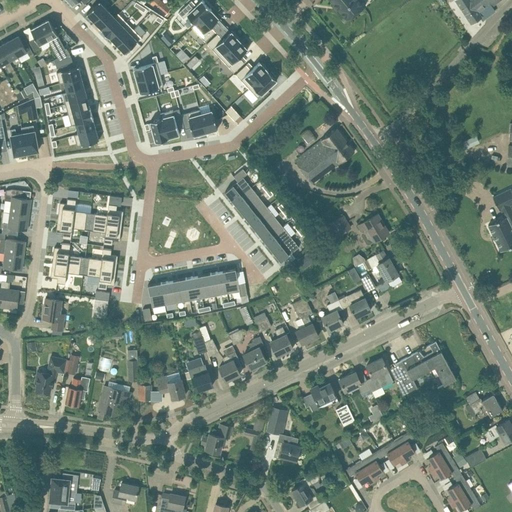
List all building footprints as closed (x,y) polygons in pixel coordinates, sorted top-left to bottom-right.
[(147,0),(165,15),(171,8),(160,0),(147,0)] [(189,2),(178,12),(183,18),(187,14),(195,23),(191,26),(192,27),(211,10),(211,9),(210,7),(211,6),(206,0),(204,1),(203,0),(201,0),(196,5),(193,8),(189,3),(189,2)] [(330,0),(333,3),(338,9),(348,20),(349,19),(357,12),(365,5),(360,0),(330,0)] [(474,0),(456,0),(472,23),(481,16),(480,14),(473,5),(476,2),(474,0)] [(501,0),(474,0),(476,2),(477,3),(473,5),(480,14),(501,0)] [(99,1),(86,13),(94,21),(107,8),(99,1)] [(107,8),(94,21),(101,29),(114,16),(107,8)] [(211,10),(192,27),(205,41),(215,32),(211,26),(213,24),(219,19),(211,10)] [(101,29),(110,37),(126,21),(118,13),(114,16),(101,29)] [(49,19),(40,24),(49,40),(52,45),(52,47),(58,43),(55,37),(58,35),(49,19)] [(126,21),(110,37),(117,45),(134,29),(126,21)] [(35,37),(29,41),(35,51),(42,47),(40,44),(49,40),(40,24),(31,29),(35,37)] [(134,29),(117,45),(125,53),(141,37),(134,29)] [(217,33),(207,43),(220,58),(239,40),(230,31),(225,36),(222,39),(217,33)] [(19,35),(10,40),(18,55),(27,51),(29,55),(33,53),(25,39),(22,40),(19,35)] [(10,40),(1,45),(9,60),(18,55),(10,40)] [(239,40),(220,58),(234,72),(244,63),(244,62),(239,57),(242,55),(248,49),(239,40)] [(1,45),(0,45),(0,64),(0,65),(9,60),(1,45)] [(66,47),(56,53),(60,60),(71,56),(66,47)] [(60,60),(58,57),(54,59),(57,68),(73,63),(71,56),(60,60)] [(43,57),(38,60),(41,67),(47,64),(43,57)] [(157,62),(134,68),(137,80),(160,74),(157,62)] [(246,64),(236,74),(249,88),(268,71),(259,62),(253,67),(251,69),(246,64)] [(40,65),(33,67),(38,85),(45,84),(40,65)] [(61,70),(57,72),(60,83),(64,82),(82,77),(78,66),(61,70)] [(268,71),(249,88),(249,89),(258,98),(277,79),(275,77),(277,76),(271,70),(270,72),(269,70),(268,71)] [(160,74),(137,80),(141,92),(161,87),(164,86),(160,74)] [(67,91),(62,92),(63,93),(85,87),(82,77),(64,82),(67,91)] [(85,87),(63,93),(65,104),(87,98),(85,87)] [(19,114),(36,106),(34,97),(17,105),(19,114)] [(87,98),(65,104),(68,114),(90,108),(87,98)] [(231,105),(225,110),(235,121),(241,116),(231,105)] [(90,108),(68,114),(71,124),(71,125),(76,124),(93,119),(90,108)] [(199,109),(187,112),(188,117),(194,135),(206,132),(199,109)] [(200,109),(199,109),(206,132),(218,128),(213,110),(201,113),(200,109)] [(173,110),(161,113),(168,138),(180,134),(174,115),(174,114),(173,111),(173,110)] [(162,118),(150,121),(152,129),(156,141),(156,142),(158,141),(159,143),(167,141),(166,139),(168,138),(161,113),(160,113),(162,118)] [(79,133),(74,134),(74,135),(96,129),(93,119),(76,124),(79,133)] [(34,151),(38,150),(33,125),(22,127),(27,154),(33,153),(34,151)] [(21,156),(27,154),(22,127),(21,127),(22,133),(17,134),(15,128),(10,129),(15,155),(19,154),(21,156)] [(300,155),(302,157),(296,161),(312,183),(339,163),(354,151),(336,127),(300,155)] [(96,129),(74,135),(77,146),(99,139),(96,129)] [(476,134),(460,141),(464,148),(480,141),(476,134)] [(243,176),(225,191),(233,201),(252,187),(243,176)] [(252,187),(233,201),(241,211),(259,196),(252,187)] [(31,198),(22,197),(23,190),(12,188),(6,189),(5,199),(5,200),(11,201),(10,212),(29,215),(31,198)] [(504,217),(488,224),(501,250),(511,244),(511,208),(510,205),(511,204),(511,190),(511,188),(493,197),(499,210),(501,209),(504,217)] [(259,196),(241,211),(249,221),(267,206),(259,196)] [(60,202),(58,217),(90,221),(91,212),(75,210),(76,199),(68,198),(67,203),(60,202)] [(91,212),(90,221),(122,225),(124,210),(117,209),(117,204),(109,203),(107,214),(91,212)] [(267,206),(249,221),(257,231),(275,216),(267,206)] [(6,233),(16,234),(17,228),(27,230),(29,215),(10,212),(9,223),(3,222),(2,233),(6,233)] [(378,214),(358,225),(370,244),(389,232),(388,231),(387,232),(382,222),(378,214)] [(334,221),(341,233),(350,227),(343,215),(334,221)] [(275,216),(257,231),(265,240),(283,226),(275,216)] [(58,217),(56,232),(63,232),(63,237),(71,238),(73,227),(89,229),(90,221),(58,217)] [(90,221),(89,229),(105,231),(104,243),(112,244),(113,239),(120,240),(122,225),(90,221)] [(283,226),(265,240),(273,250),(291,236),(283,226)] [(291,236),(273,250),(281,261),(290,254),(299,246),(297,243),(291,236)] [(6,238),(4,253),(24,255),(25,241),(6,238)] [(55,246),(53,261),(84,265),(86,257),(69,254),(71,243),(62,242),(62,247),(55,246)] [(86,257),(84,265),(116,269),(118,254),(111,253),(112,249),(103,248),(102,259),(86,257)] [(313,249),(298,259),(304,268),(319,258),(313,249)] [(383,249),(375,254),(380,262),(376,265),(384,277),(385,281),(387,280),(388,279),(398,274),(389,257),(388,258),(383,249)] [(4,253),(3,267),(22,269),(24,255),(4,253)] [(375,254),(367,259),(372,267),(376,265),(380,262),(375,254)] [(53,261),(51,276),(58,277),(57,282),(66,283),(67,272),(83,274),(84,265),(53,261)] [(84,265),(83,274),(100,276),(98,287),(107,288),(107,283),(114,284),(116,269),(84,265)] [(236,268),(223,270),(228,293),(240,290),(236,268)] [(223,270),(211,272),(215,295),(228,293),(223,270)] [(211,272),(198,275),(203,297),(215,295),(211,272)] [(376,286),(369,273),(361,278),(368,291),(376,286)] [(198,275),(186,277),(190,300),(203,297),(198,275)] [(186,277),(173,279),(177,302),(190,300),(186,277)] [(173,279),(161,282),(165,304),(177,302),(173,279)] [(6,281),(3,307),(17,308),(19,290),(9,289),(10,281),(6,281)] [(161,282),(148,284),(152,307),(165,304),(161,282)] [(360,289),(354,292),(355,294),(348,298),(347,295),(339,299),(344,308),(350,304),(352,309),(351,309),(352,311),(353,311),(356,317),(371,309),(365,297),(364,297),(360,289)] [(96,290),(95,297),(109,299),(110,291),(96,290)] [(344,308),(339,299),(335,291),(327,295),(331,303),(327,305),(331,312),(322,316),(329,330),(344,323),(337,311),(344,308)] [(62,299),(56,298),(46,297),(43,318),(53,319),(52,328),(63,330),(65,313),(60,313),(62,299)] [(109,299),(95,297),(95,302),(104,304),(104,308),(104,310),(107,310),(108,310),(108,304),(109,299)] [(312,323),(308,314),(313,312),(305,297),(292,303),(299,318),(301,317),(305,326),(296,331),(302,343),(319,335),(312,323)] [(246,305),(240,308),(242,313),(249,310),(246,305)] [(150,307),(143,308),(145,320),(152,319),(150,307)] [(254,322),(259,332),(272,326),(267,316),(265,312),(253,317),(255,321),(255,322),(254,322)] [(196,318),(184,319),(185,326),(196,325),(196,318)] [(70,330),(83,331),(89,330),(90,321),(84,320),(83,324),(71,323),(70,330)] [(293,348),(289,339),(286,334),(283,327),(275,331),(278,338),(271,341),(278,355),(293,348)] [(113,329),(102,330),(102,338),(114,338),(113,329)] [(230,334),(234,344),(243,340),(244,335),(241,329),(230,334)] [(209,333),(202,336),(204,342),(210,339),(209,333)] [(264,344),(260,335),(252,339),(253,341),(249,343),(252,350),(244,354),(251,368),(266,361),(260,347),(264,344)] [(207,351),(204,342),(202,336),(193,339),(198,354),(207,351)] [(204,342),(207,351),(209,356),(218,352),(212,338),(210,339),(204,342)] [(433,351),(424,356),(419,350),(395,363),(399,371),(393,374),(402,395),(417,387),(412,378),(435,366),(444,384),(456,378),(436,341),(430,344),(433,351)] [(129,380),(139,379),(138,348),(128,349),(129,380)] [(240,373),(237,366),(241,364),(238,358),(239,358),(235,351),(223,357),(226,363),(219,366),(226,380),(240,373)] [(35,383),(37,383),(36,391),(50,393),(52,381),(54,381),(56,370),(64,372),(67,359),(51,356),(48,369),(51,369),(50,373),(38,371),(35,383)] [(98,369),(109,371),(112,358),(101,356),(98,369)] [(372,377),(366,380),(375,398),(376,397),(372,391),(393,381),(382,357),(367,365),(372,377)] [(69,371),(76,373),(78,361),(71,359),(69,371)] [(189,371),(191,378),(193,377),(197,390),(212,385),(205,363),(189,369),(189,371)] [(375,398),(366,380),(361,382),(355,370),(349,373),(349,374),(340,379),(339,378),(345,391),(357,385),(362,394),(363,393),(364,395),(363,395),(366,402),(375,398)] [(164,376),(157,378),(161,393),(170,390),(173,398),(185,395),(179,371),(166,375),(164,376)] [(69,386),(65,403),(67,403),(68,405),(71,405),(72,404),(80,405),(81,397),(84,398),(86,390),(85,389),(86,383),(82,382),(82,379),(73,377),(72,386),(69,386)] [(151,378),(140,378),(140,399),(151,400),(151,391),(151,378)] [(104,385),(98,410),(99,411),(105,412),(118,415),(121,403),(128,405),(131,391),(129,391),(130,386),(115,382),(114,387),(104,385)] [(336,395),(334,391),(330,382),(319,387),(318,385),(311,388),(317,401),(310,405),(313,412),(320,409),(318,404),(331,398),(333,403),(338,400),(336,396),(336,395)] [(476,412),(481,409),(480,406),(484,404),(491,416),(499,411),(500,411),(500,410),(502,409),(493,393),(482,400),(480,397),(470,403),(476,412)] [(373,414),(369,415),(372,422),(383,417),(377,403),(370,407),(373,414)] [(470,403),(465,406),(471,415),(476,412),(470,403)] [(336,409),(344,425),(355,420),(347,404),(336,409)] [(269,418),(266,429),(280,433),(283,434),(284,429),(286,422),(284,421),(287,410),(272,406),(269,418)] [(488,434),(491,439),(501,434),(505,442),(511,437),(511,425),(510,422),(509,423),(507,420),(496,426),(495,424),(486,429),(489,433),(488,434)] [(205,435),(203,444),(207,445),(206,449),(220,452),(222,444),(224,445),(226,437),(229,438),(232,427),(221,424),(218,435),(210,433),(209,436),(205,435)] [(245,433),(260,437),(261,431),(246,427),(245,433)] [(394,440),(406,461),(411,458),(409,455),(415,451),(409,442),(410,439),(414,437),(409,430),(394,440)] [(339,442),(343,448),(352,442),(349,436),(339,442)] [(277,447),(274,455),(280,457),(281,456),(296,460),(299,450),(300,446),(284,442),(278,440),(278,441),(276,447),(277,447)] [(378,449),(382,456),(386,454),(388,455),(393,464),(399,460),(402,464),(406,461),(394,440),(378,449)] [(428,465),(431,470),(452,457),(442,441),(435,445),(438,449),(437,452),(428,457),(432,463),(428,465)] [(481,448),(465,456),(471,467),(487,459),(481,448)] [(378,449),(362,459),(374,480),(379,477),(377,474),(383,470),(378,461),(378,459),(382,456),(378,449)] [(452,474),(455,477),(462,473),(452,457),(431,470),(434,475),(437,473),(441,479),(450,473),(452,474)] [(374,480),(362,459),(346,469),(350,476),(354,473),(356,474),(362,483),(368,479),(370,483),(374,480)] [(306,501),(310,508),(325,500),(320,492),(317,494),(314,488),(311,487),(309,485),(312,483),(314,484),(319,481),(320,476),(316,470),(300,479),(302,484),(292,490),(300,504),(306,501)] [(339,472),(334,475),(342,487),(347,484),(350,482),(342,470),(339,472)] [(52,477),(51,489),(69,490),(70,480),(78,480),(78,474),(65,472),(63,472),(63,478),(52,477)] [(448,497),(450,502),(471,489),(462,473),(455,477),(457,481),(456,483),(447,489),(451,495),(448,497)] [(98,489),(101,478),(94,476),(92,487),(98,489)] [(122,482),(120,490),(114,489),(111,502),(125,505),(127,497),(136,499),(139,486),(122,482)] [(69,490),(51,489),(50,501),(60,502),(60,508),(75,509),(76,502),(68,501),(69,490)] [(450,502),(453,506),(457,504),(460,510),(469,505),(472,505),(474,509),(481,505),(471,489),(450,502)] [(94,493),(94,506),(102,506),(103,494),(94,493)] [(170,494),(163,493),(159,511),(184,511),(186,509),(183,508),(185,496),(170,493),(170,494)] [(0,496),(0,502),(3,511),(10,509),(6,495),(0,496)] [(310,508),(312,511),(324,511),(330,509),(325,500),(310,508)] [(213,511),(226,511),(228,506),(216,503),(213,511)]
